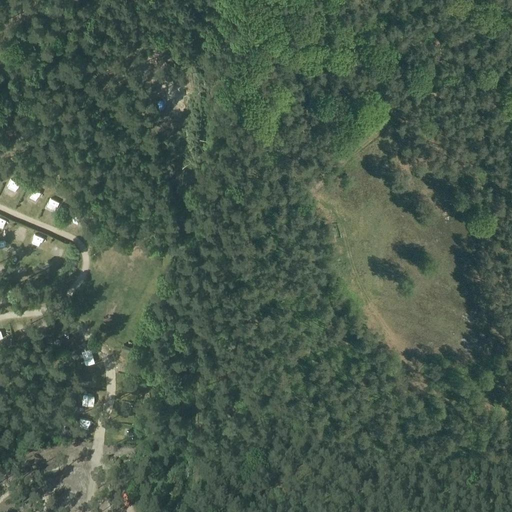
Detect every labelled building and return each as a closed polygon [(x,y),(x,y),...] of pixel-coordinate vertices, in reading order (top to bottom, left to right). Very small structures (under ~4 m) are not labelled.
[(359,92),(370,90),(369,83),(358,85),(359,92)] [(390,94),(379,89),(377,94),(388,99),(390,94)] [(32,192),(25,204),(36,210),(43,197),(32,192)] [(13,237),(23,241),(27,232),(17,228),(13,237)] [(35,235),(30,244),(41,250),(46,240),(35,235)] [(58,243),(50,250),(58,259),(66,251),(58,243)] [(116,424),(116,426),(121,449),(121,453),(129,451),(124,422),(116,424)] [(60,450),(44,452),(44,460),(57,458),(61,458),(60,450)] [(33,458),(17,467),(21,473),(32,467),(36,465),(33,458)] [(8,471),(0,476),(0,485),(10,480),(12,478),(8,471)] [(52,490),(52,494),(61,494),(61,476),(53,476),(53,477),(52,490)] [(32,495),(26,511),(28,511),(34,511),(38,501),(39,497),(32,495)] [(64,511),(62,503),(54,505),(54,506),(56,511),(64,511)]
